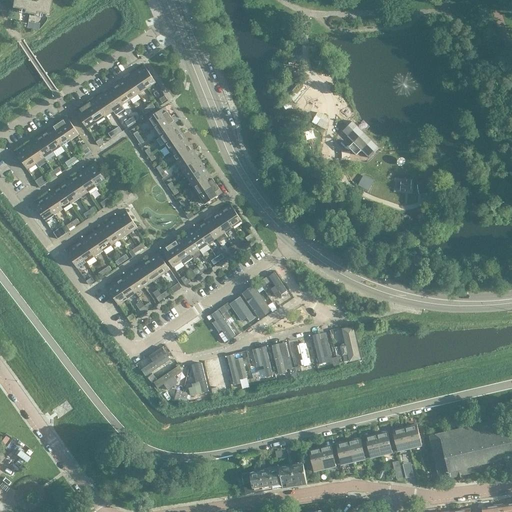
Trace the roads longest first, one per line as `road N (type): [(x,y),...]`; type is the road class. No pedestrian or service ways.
road 1 (residential): [(511,384),(233,452),(165,455),(128,438),(0,278)]
road 2 (residential): [(165,334),(130,349),(0,175)]
road 3 (tertiary): [(294,237),(247,183),(177,21)]
road 4 (tertiary): [(294,237),(387,290),(455,304),(511,301)]
road 5 (residential): [(0,140),(177,21)]
road 6 (unclassified): [(197,511),(351,486),(407,493)]
road 7 (unclassified): [(105,511),(0,367)]
road 8 (residential): [(273,258),(165,334)]
road 9 (residential): [(238,345),(328,323),(304,298)]
